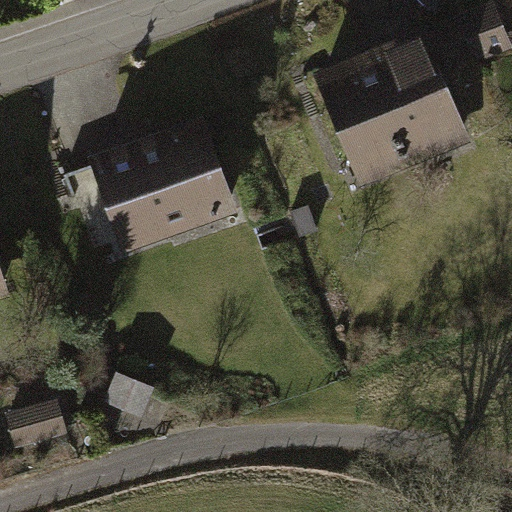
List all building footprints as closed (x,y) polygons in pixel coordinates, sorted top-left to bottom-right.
[(320,74),(370,192),(484,144),(457,80),(511,56),(511,32),(501,7),(403,49),(400,40),(320,74)] [(98,162),(78,169),(85,187),(74,191),(95,246),(106,242),(114,264),(247,214),(207,108),(94,150),(98,162)] [(314,207),(295,214),(301,232),(320,225),(314,207)] [(0,234),(0,308),(22,301),(0,234)] [(163,389),(126,376),(115,409),(151,422),(163,389)] [(63,403),(10,420),(20,453),(73,436),(63,403)]
